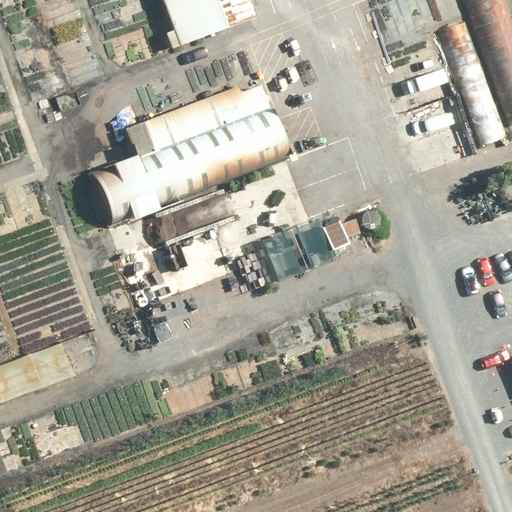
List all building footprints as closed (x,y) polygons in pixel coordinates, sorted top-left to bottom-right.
[(161,0),(174,34),(162,39),(169,57),(255,25),(246,0),(161,0)] [(470,0),(511,121),(511,17),(506,0),(470,0)] [(466,22),(436,33),(476,149),(507,139),(466,22)] [(136,159),(91,177),(108,223),(291,152),(262,77),(124,130),(136,159)] [(244,270),(225,212),(118,247),(138,305),(244,270)] [(218,289),(142,312),(153,348),(229,325),(218,289)]
